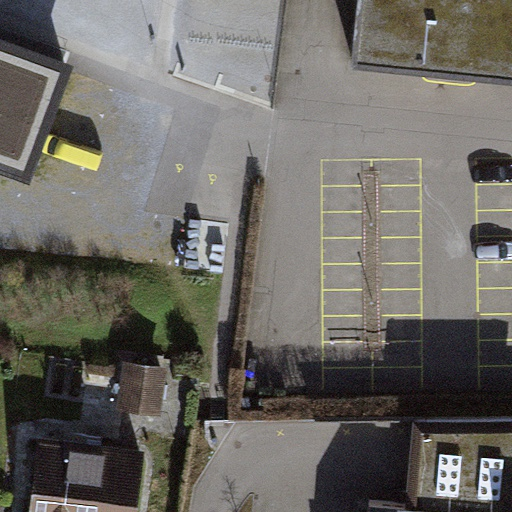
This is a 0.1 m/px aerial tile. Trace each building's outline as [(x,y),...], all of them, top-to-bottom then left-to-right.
[(362,0),(357,54),(497,68),(500,35),(503,0),(362,0)] [(511,0),(503,0),(500,35),(497,68),(511,69),(511,0)] [(78,63),(0,35),(0,173),(35,186),(78,63)] [(171,405),(171,354),(148,355),(148,405),(171,405)] [(511,417),(418,419),(411,505),(496,511),(507,511),(510,486),(511,486),(511,417)] [(137,511),(145,448),(37,432),(26,511),(137,511)] [(511,511),(511,486),(510,486),(507,511),(496,511),(411,505),(356,500),(355,511),(511,511)]
